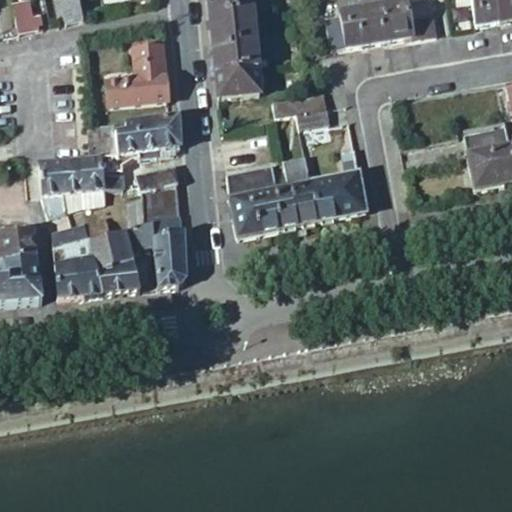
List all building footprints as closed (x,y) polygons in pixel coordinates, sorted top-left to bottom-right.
[(61,0),(68,26),(73,25),(85,22),(80,0),(61,0)] [(212,19),(254,15),(252,0),(210,0),(211,13),(212,19)] [(470,0),(475,27),(499,23),(494,0),(470,0)] [(511,0),(494,0),(499,23),(511,21),(511,0)] [(15,6),(19,22),(20,28),(21,35),(40,32),(40,31),(39,31),(40,30),(40,29),(41,28),(41,27),(42,27),(43,27),(41,17),(37,18),(33,2),(15,6)] [(383,6),(390,42),(412,39),(413,43),(437,38),(433,19),(409,22),(406,2),(383,6)] [(383,6),(363,9),(369,45),(390,42),(383,6)] [(369,45),(363,9),(327,15),(333,52),(369,45)] [(259,71),(254,15),(212,19),(217,76),(257,72),(259,71)] [(12,30),(13,37),(21,35),(20,28),(12,30)] [(168,102),(163,48),(135,51),(137,79),(109,81),(111,106),(124,105),(168,102)] [(262,98),(259,71),(257,72),(217,76),(218,77),(220,102),(262,98)] [(326,111),(324,95),(273,105),(276,120),(298,116),(326,111)] [(326,111),(298,116),(302,132),(329,126),(326,111)] [(178,121),(170,122),(156,124),(159,154),(179,151),(178,121)] [(159,154),(156,124),(137,125),(140,156),(159,154)] [(127,135),(117,136),(119,158),(124,157),(140,156),(137,125),(126,127),(127,135)] [(93,161),(95,161),(103,160),(119,158),(117,136),(117,128),(94,130),(90,130),(93,161)] [(493,189),(511,185),(511,161),(507,137),(506,130),(465,138),(475,193),(493,189)] [(119,158),(103,160),(105,175),(126,173),(124,157),(119,158)] [(307,159),(285,163),(290,188),(298,229),(305,227),(319,225),(312,184),(307,159)] [(103,160),(95,161),(93,161),(81,163),(84,195),(107,193),(105,175),(103,160)] [(84,195),(81,163),(64,164),(67,198),(84,195)] [(40,167),(44,201),(48,216),(50,221),(68,215),(67,198),(64,164),(40,167)] [(270,168),(227,176),(229,191),(237,241),(298,229),(290,188),(274,191),(270,168)] [(175,171),(160,175),(163,194),(177,192),(176,185),(175,171)] [(127,190),(126,173),(105,175),(107,193),(127,190)] [(312,184),(319,225),(359,217),(364,207),(358,174),(312,184)] [(138,179),(141,193),(142,196),(163,194),(160,175),(138,179)] [(163,194),(142,196),(143,205),(143,209),(179,205),(177,192),(163,194)] [(67,198),(68,215),(85,210),(84,195),(67,198)] [(132,229),(145,229),(144,224),(143,209),(143,205),(129,206),(132,229)] [(144,224),(180,220),(179,205),(143,209),(144,224)] [(114,215),(107,215),(107,220),(110,239),(117,237),(114,215)] [(107,220),(95,223),(100,242),(110,239),(107,220)] [(155,240),(182,237),(180,220),(144,224),(145,229),(153,229),(155,240)] [(85,226),(85,228),(89,245),(91,244),(100,242),(95,223),(85,226)] [(298,229),(299,236),(307,235),(305,227),(298,229)] [(54,236),(59,306),(85,303),(80,247),(89,245),(85,228),(54,236)] [(138,250),(153,248),(152,240),(155,240),(153,229),(145,229),(132,229),(133,233),(138,250)] [(132,241),(130,234),(117,237),(110,239),(100,242),(91,244),(98,276),(133,271),(127,242),(132,241)] [(33,235),(0,238),(0,265),(36,262),(33,235)] [(185,286),(183,236),(182,237),(155,240),(152,240),(153,248),(158,295),(177,293),(185,286)] [(80,247),(85,303),(104,301),(101,288),(98,276),(91,244),(89,245),(80,247)] [(0,293),(39,290),(36,262),(0,265),(0,293)] [(133,271),(98,276),(101,288),(135,281),(133,271)] [(104,301),(139,297),(135,281),(101,288),(104,301)] [(0,310),(40,307),(39,290),(0,293),(0,310)]
